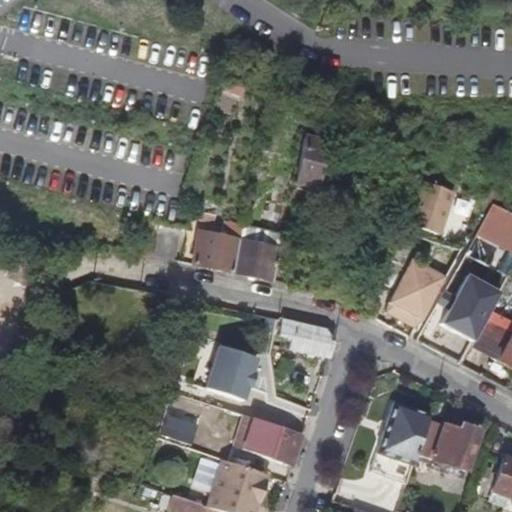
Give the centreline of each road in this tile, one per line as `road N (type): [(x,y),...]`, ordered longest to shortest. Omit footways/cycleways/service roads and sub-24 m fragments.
road 1 (residential): [(60,261),(326,312),(359,332)]
road 2 (residential): [(359,332),(299,511)]
road 3 (residential): [(359,332),(511,416)]
